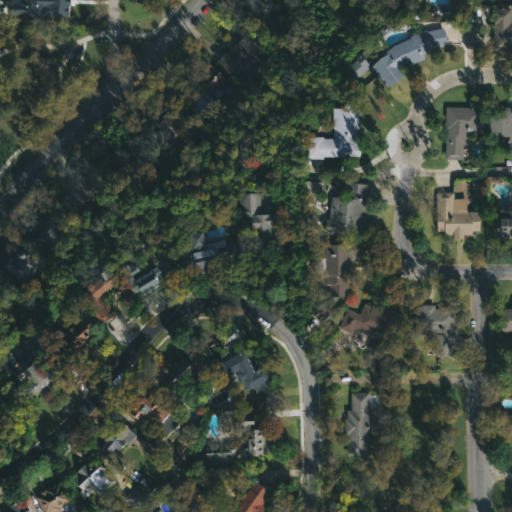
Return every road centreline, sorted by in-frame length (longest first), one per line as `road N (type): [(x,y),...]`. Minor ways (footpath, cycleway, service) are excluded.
road 1 (residential): [(305,511),(315,458),(305,372),(291,336),(243,305),(193,305),(175,314),(40,456),(0,473)]
road 2 (tertiary): [(0,215),(200,0)]
road 3 (residential): [(511,75),(447,80),(421,101),(400,255)]
road 4 (residential): [(481,511),(482,272)]
